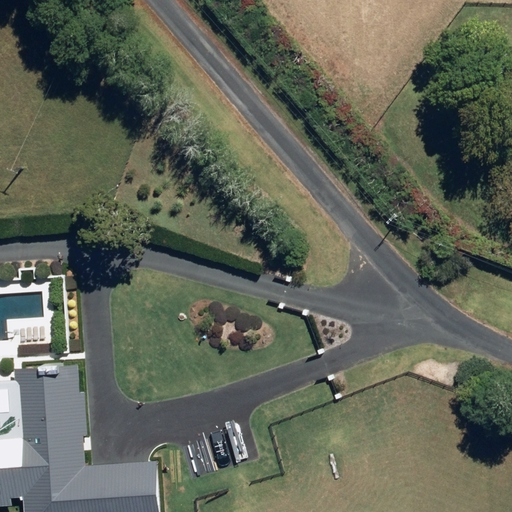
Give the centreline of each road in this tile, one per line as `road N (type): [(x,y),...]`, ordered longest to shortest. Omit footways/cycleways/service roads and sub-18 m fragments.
road 1 (residential): [(150,0),(325,198),(454,309),(511,340)]
road 2 (unknown): [(63,247),(84,414),(98,435),(128,441),(180,427),(319,371),(369,341)]
road 3 (unknown): [(369,341),(236,290),(63,247)]
